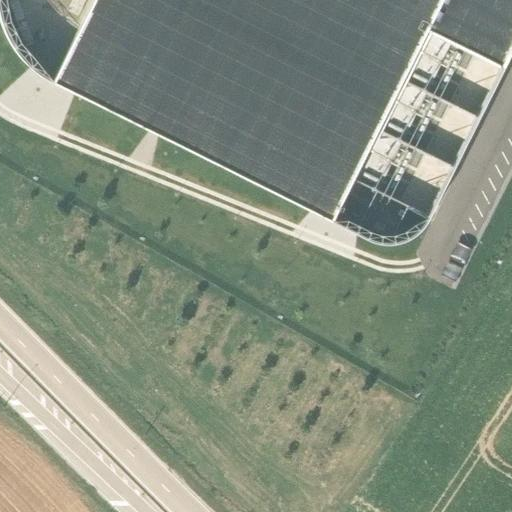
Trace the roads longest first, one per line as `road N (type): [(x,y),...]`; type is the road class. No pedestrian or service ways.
road 1 (secondary): [(188,511),(0,325)]
road 2 (secondary): [(0,377),(137,511)]
